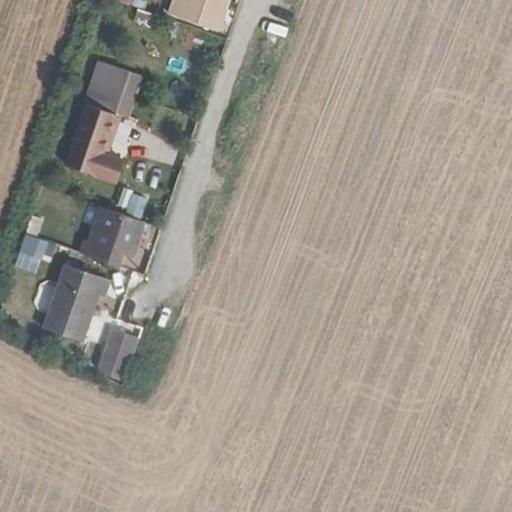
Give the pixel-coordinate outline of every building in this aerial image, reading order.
[(194,0),(191,11),(218,20),(220,17),(226,0),(194,0)] [(226,0),(220,17),(233,20),(239,4),(226,0)] [(142,73),(102,59),(68,163),(118,179),(125,158),(104,151),(117,110),(128,114),(142,73)] [(122,189),(117,208),(143,214),(148,195),(122,189)] [(129,255),(142,217),(99,204),(87,240),(129,255)] [(26,230),(35,234),(45,209),(34,206),(26,230)] [(25,235),(19,252),(39,259),(45,242),(25,235)] [(56,294),(93,306),(97,294),(103,294),(110,276),(67,262),(56,294)] [(82,336),(93,306),(56,294),(46,323),(82,336)] [(98,367),(124,381),(137,342),(111,333),(98,367)]
